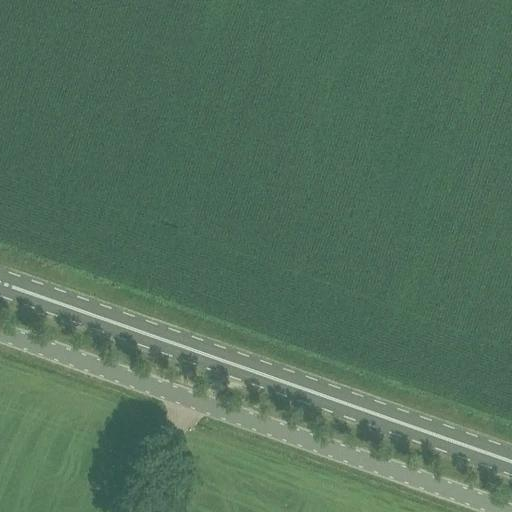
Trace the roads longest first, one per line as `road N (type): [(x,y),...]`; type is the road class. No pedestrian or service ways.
road 1 (primary): [(511,460),(0,280)]
road 2 (unclassified): [(504,511),(0,334)]
